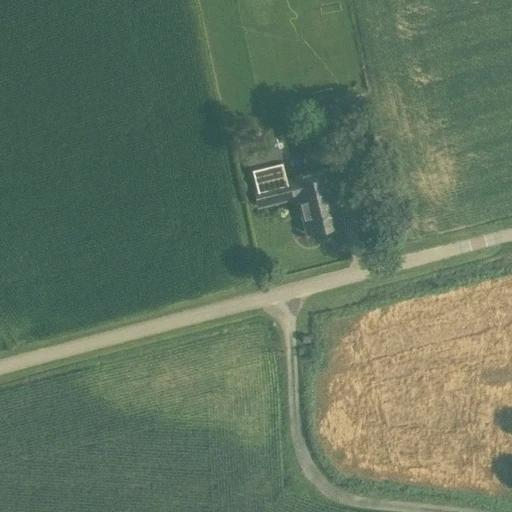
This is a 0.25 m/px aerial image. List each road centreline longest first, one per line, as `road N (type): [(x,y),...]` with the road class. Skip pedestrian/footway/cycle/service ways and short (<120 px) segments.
road 1 (unclassified): [(0,367),(511,234)]
road 2 (unknown): [(402,511),(329,493),(304,473),(293,430),(288,291)]
